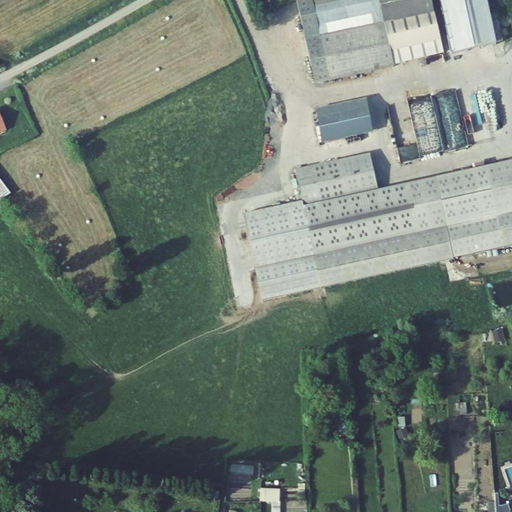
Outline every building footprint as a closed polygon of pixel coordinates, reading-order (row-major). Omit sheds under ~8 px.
[(330,66),(315,0),(301,0),(319,82),(333,80),(330,66)] [(315,0),(330,66),(347,62),(340,32),(388,22),(382,0),(315,0)] [(438,0),(382,0),(388,22),(394,50),(447,38),(438,0)] [(494,48),(509,44),(505,29),(490,33),(494,48)] [(330,66),(333,80),(398,67),(394,50),(347,62),(330,66)] [(467,130),(470,144),(511,136),(511,118),(504,77),(485,81),(493,125),(467,130)] [(391,102),(401,166),(421,163),(411,98),(391,102)] [(372,99),(339,106),(345,138),(379,131),(372,99)] [(345,138),(339,106),(324,109),(331,141),(345,138)] [(372,192),(364,155),(335,161),(343,198),(372,192)] [(311,204),(321,253),(412,234),(401,186),(372,192),(343,198),(335,161),(303,168),(311,204)] [(511,162),(401,186),(412,234),(507,215),(511,213),(511,162)] [(0,202),(13,192),(0,175),(0,202)] [(269,298),(328,286),(321,253),(311,204),(252,217),(269,298)] [(328,286),(511,246),(511,240),(507,215),(412,234),(321,253),(328,286)] [(506,326),(495,330),(499,341),(509,338),(506,326)] [(273,502),(273,511),(282,511),(282,488),(262,488),(262,502),(273,502)]
